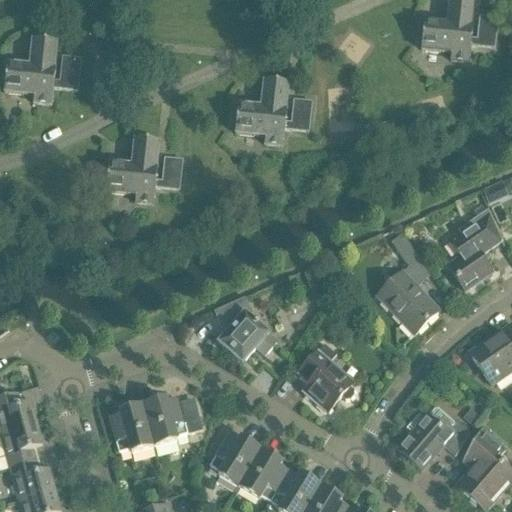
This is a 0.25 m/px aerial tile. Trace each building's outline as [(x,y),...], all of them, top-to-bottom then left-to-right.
[(450,1),(449,11),(447,28),(423,25),(420,53),(450,56),(449,64),(468,66),(470,49),(494,52),(497,21),(479,19),(476,43),(470,42),(472,31),(470,30),(473,4),(450,1)] [(33,99),(32,107),(51,109),(53,92),(77,94),(80,62),(62,61),(59,85),(53,84),(55,73),(52,73),(55,46),(33,44),(30,71),(6,68),(3,96),(33,99)] [(284,114),(286,88),(264,85),(261,112),(237,109),(234,137),(264,140),(263,148),(282,150),(284,133),(308,136),(311,105),(293,103),(290,127),(284,126),(286,115),(284,114)] [(135,143),(132,170),(108,168),(105,195),(135,199),(134,207),(153,209),(154,191),(179,194),(182,164),(164,162),(161,185),(155,184),(156,173),(154,173),(157,146),(135,143)] [(493,191),(482,196),(487,206),(497,201),(493,191)] [(461,267),(459,265),(448,272),(464,294),(490,276),(481,263),(482,257),(489,252),(489,253),(501,244),(487,213),(457,234),(460,238),(448,246),(456,257),(459,255),(465,264),(461,267)] [(419,263),(402,238),(391,246),(408,271),(419,263)] [(303,277),(310,291),(321,287),(314,272),(303,277)] [(401,277),(377,300),(413,338),(438,315),(401,277)] [(226,329),(228,334),(217,347),(242,368),(255,353),(264,361),(276,347),(267,339),(268,338),(247,320),(252,318),(244,301),(213,315),(221,331),(226,329)] [(495,340),(497,343),(471,361),(490,389),(511,374),(511,329),(511,328),(495,340)] [(297,378),(309,388),(302,396),(327,417),(341,401),(344,404),(349,403),(353,399),(353,394),(349,391),(353,387),(329,366),(336,359),(323,348),(297,378)] [(0,438),(36,429),(30,407),(21,410),(17,397),(0,401),(0,438)] [(165,402),(142,408),(154,451),(177,445),(176,441),(202,434),(194,405),(179,409),(178,404),(166,407),(165,402)] [(154,451),(142,408),(119,415),(120,420),(109,423),(118,457),(130,454),(130,458),(154,451)] [(427,420),(426,420),(397,453),(420,474),(442,450),(454,460),(469,436),(457,426),(455,428),(438,412),(434,412),(427,420)] [(470,414),(463,422),(472,430),(479,421),(470,414)] [(0,438),(0,441),(9,473),(36,465),(33,453),(42,451),(36,429),(0,438)] [(485,511),(511,481),(511,478),(496,464),(506,453),(481,432),(461,465),(472,474),(457,491),(480,511),(485,511)] [(217,480),(238,492),(261,454),(240,442),(237,446),(228,440),(209,470),(219,476),(217,480)] [(260,501),(269,507),(288,476),(279,471),(281,466),(261,454),(238,492),(258,504),(260,501)] [(9,473),(18,506),(54,496),(48,475),(39,477),(36,465),(9,473)] [(307,511),(321,490),(300,478),(297,482),(288,476),(269,507),(277,511),(307,511)] [(347,511),(339,507),(341,503),(321,490),(307,511),(347,511)] [(18,506),(19,511),(58,511),(54,496),(18,506)]
